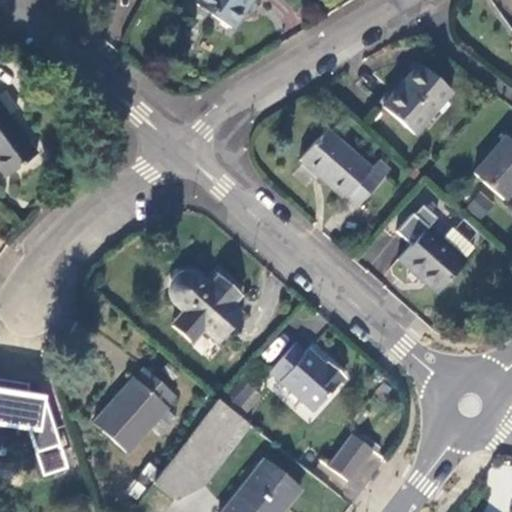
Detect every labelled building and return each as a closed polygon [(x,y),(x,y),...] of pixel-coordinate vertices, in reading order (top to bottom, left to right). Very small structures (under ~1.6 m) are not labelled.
[(250,0),(198,0),(197,4),(231,28),(250,0)] [(414,135),(451,93),(418,65),(382,107),(414,135)] [(3,91),(0,93),(0,170),(5,177),(36,153),(8,115),(16,109),(3,91)] [(355,206),(389,168),(379,159),(371,169),(325,129),(298,159),(344,199),(346,197),(355,206)] [(503,200),(511,189),(511,141),(505,135),(472,173),(503,200)] [(466,209),(482,219),(493,202),(476,192),(466,209)] [(464,261),(463,259),(441,240),(408,213),(394,232),(409,245),(397,259),(435,292),(464,261)] [(441,240),(463,259),(472,248),(450,230),(441,240)] [(245,288),(216,263),(201,279),(195,274),(190,272),(185,271),(179,272),(174,274),(170,278),(167,283),(166,288),(167,293),(169,298),(173,302),(217,341),(241,314),(231,304),(245,288)] [(269,370),(313,411),(344,377),(328,362),(325,365),(307,348),(303,353),(293,344),(269,370)] [(126,452),(148,426),(164,407),(175,395),(144,367),(94,424),(126,452)] [(236,381),(219,399),(232,410),(248,392),(236,381)] [(219,399),(217,397),(152,482),(171,497),(200,486),(249,424),(232,410),(219,399)] [(0,456),(16,460),(35,464),(38,465),(45,432),(18,425),(22,408),(0,403),(0,456)] [(164,407),(148,426),(158,435),(176,416),(164,407)] [(371,447),(352,432),(327,466),(346,480),(371,447)] [(35,464),(16,460),(14,468),(17,473),(29,476),(34,473),(35,464)] [(258,511),(260,510),(261,511),(280,511),(299,489),(263,460),(220,511),(258,511)] [(482,504),(509,511),(511,505),(511,465),(496,460),(482,504)]
